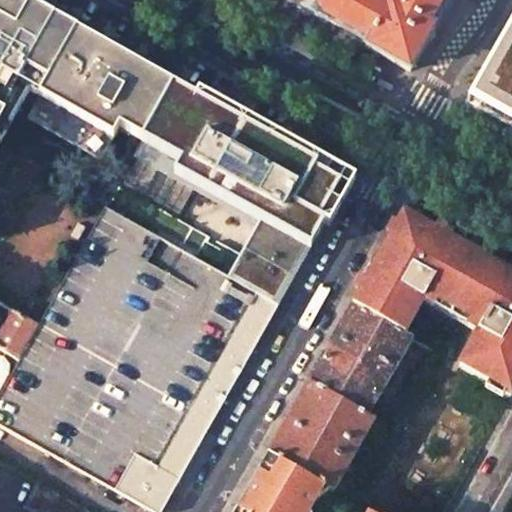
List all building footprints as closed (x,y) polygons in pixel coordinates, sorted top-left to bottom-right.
[(172,86),(19,0),(14,0),(0,4),(0,141),(27,93),(38,99),(26,121),(99,161),(118,127),(141,140),(172,86)] [(366,44),(365,46),(410,71),(435,27),(432,26),(446,0),(391,0),(390,3),(385,0),(288,0),(294,3),(293,4),(327,23),(328,22),(366,44)] [(511,27),(473,95),(511,116),(511,27)] [(141,140),(129,162),(170,185),(175,176),(186,182),(224,115),(172,86),(141,140)] [(238,212),(276,144),(224,115),(186,182),(238,212)] [(278,305),(335,204),(336,204),(326,172),(276,144),(238,212),(258,223),(246,245),(226,234),(208,266),(278,305)] [(0,190),(19,158),(0,146),(0,190)] [(89,194),(106,204),(116,185),(117,184),(99,174),(89,194)] [(104,208),(156,237),(167,216),(116,187),(115,188),(106,204),(104,208)] [(156,237),(104,208),(54,296),(37,326),(18,359),(20,360),(0,395),(0,427),(150,511),(161,511),(278,305),(208,266),(156,237)] [(210,241),(167,216),(156,237),(208,266),(226,234),(221,231),(210,241)] [(422,303),(455,245),(403,216),(351,307),(403,336),(422,303)] [(511,276),(499,270),(455,245),(422,303),(477,333),(458,367),(510,395),(511,391),(511,276)] [(54,296),(21,279),(5,308),(12,312),(37,326),(54,296)] [(351,307),(307,385),(366,418),(410,340),(403,336),(351,307)] [(37,326),(12,312),(0,333),(0,349),(18,359),(37,326)] [(366,418),(307,385),(268,454),(320,484),(333,492),(372,422),(366,418)] [(303,511),(320,484),(268,454),(234,511),(303,511)] [(88,511),(37,483),(24,507),(33,511),(88,511)]
